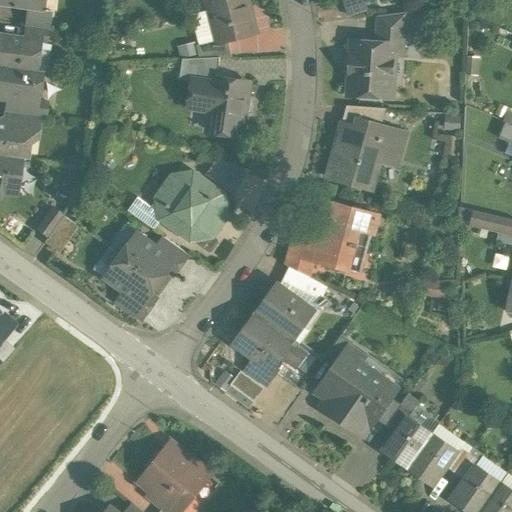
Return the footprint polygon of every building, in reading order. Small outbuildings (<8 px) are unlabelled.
[(44,0),(0,0),(0,5),(27,9),(27,8),(43,10),(43,9),(44,0)] [(208,0),(211,10),(247,0),(246,0),(208,0)] [(247,0),(211,10),(219,40),(219,43),(228,41),(256,34),(247,0)] [(43,10),(27,8),(27,9),(24,26),(48,29),(52,10),(43,9),(43,10)] [(406,13),(377,16),(375,45),(392,46),(392,55),(397,56),(403,56),(406,13)] [(48,29),(24,26),(22,40),(21,41),(38,43),(38,44),(46,45),(48,29)] [(22,40),(0,36),(0,67),(34,72),(38,44),(38,43),(21,41),(22,40)] [(219,40),(196,46),(199,58),(219,57),(232,57),(228,41),(219,43),(219,40)] [(375,45),(352,43),(348,95),(394,99),(397,56),(392,55),(392,46),(375,45)] [(199,58),(182,59),(179,79),(193,82),(193,80),(214,83),(215,79),(216,79),(219,57),(199,58)] [(476,62),(467,57),(466,74),(475,74),(476,62)] [(34,72),(0,67),(0,97),(5,98),(19,100),(19,99),(37,102),(37,100),(40,73),(34,72)] [(216,79),(215,79),(214,83),(193,80),(193,82),(189,108),(210,111),(207,131),(239,135),(244,101),(248,99),(250,86),(247,83),(216,79)] [(37,102),(19,99),(19,100),(5,98),(3,112),(11,113),(39,117),(44,117),(46,101),(37,100),(37,102)] [(378,108),(352,106),(346,129),(347,129),(348,125),(356,128),(358,120),(374,124),(378,108)] [(511,121),(511,108),(507,106),(503,118),(511,121)] [(374,124),(358,120),(356,128),(348,125),(347,129),(341,153),(335,151),(327,179),(370,190),(380,154),(399,159),(406,133),(381,126),(386,109),(378,108),(374,124)] [(39,117),(11,113),(10,125),(37,129),(39,117)] [(10,125),(0,123),(0,155),(20,159),(26,159),(28,145),(36,139),(37,129),(10,125)] [(511,125),(506,123),(499,138),(511,143),(511,125)] [(0,155),(0,195),(5,192),(15,193),(20,159),(0,155)] [(250,171),(216,160),(205,175),(233,195),(250,171)] [(224,194),(193,172),(190,176),(188,174),(180,176),(177,180),(172,177),(157,198),(162,201),(158,206),(160,213),(162,215),(160,219),(191,241),(193,237),(195,239),(205,237),(208,234),(211,236),(226,215),(223,213),(225,210),(224,200),(221,198),(224,194)] [(375,216),(328,204),(315,251),(312,261),(313,262),(348,271),(354,249),(358,250),(358,248),(366,250),(375,216)] [(51,208),(36,229),(47,237),(63,216),(51,208)] [(494,215),(473,210),(469,225),(491,230),(494,215)] [(511,219),(494,215),(491,230),(499,232),(511,234),(511,219)] [(511,234),(499,232),(497,240),(511,243),(511,234)] [(157,247),(137,233),(120,255),(159,283),(171,267),(176,271),(181,265),(157,247)] [(188,255),(164,237),(157,247),(181,265),(188,255)] [(315,251),(293,245),(287,266),(289,267),(309,277),(313,262),(312,261),(315,251)] [(159,283),(120,255),(104,278),(124,292),(148,310),(153,303),(148,300),(159,283)] [(309,277),(289,267),(282,282),(306,294),(313,279),(309,277)] [(327,287),(313,279),(306,294),(321,301),(327,287)] [(313,311),(277,285),(256,314),(286,336),(296,323),(302,327),(313,311)] [(148,310),(124,292),(117,302),(141,320),(148,310)] [(286,336),(256,314),(236,344),(257,358),(272,369),(273,369),(281,356),(282,354),(276,350),(285,338),(295,345),(296,344),(286,336)] [(0,316),(0,338),(11,327),(0,316)] [(341,335),(326,357),(335,366),(347,349),(348,350),(353,344),(341,335)] [(295,345),(285,338),(276,350),(282,354),(281,356),(293,365),(304,349),(296,344),(295,345)] [(0,342),(0,363),(12,350),(0,342)] [(348,350),(347,349),(335,366),(315,394),(336,409),(334,413),(364,433),(362,437),(363,437),(374,421),(389,400),(393,394),(357,369),(363,360),(348,350)] [(272,369),(257,358),(248,371),(268,385),(278,372),(273,369),(272,369)] [(400,405),(386,425),(395,433),(405,419),(406,419),(419,402),(408,394),(400,405)] [(389,400),(374,421),(385,426),(386,425),(400,405),(389,400)] [(395,433),(381,452),(406,469),(429,436),(406,419),(405,419),(395,433)] [(429,436),(406,469),(430,486),(454,453),(429,436)] [(460,448),(446,467),(455,473),(469,454),(460,448)] [(177,461),(165,451),(144,478),(156,488),(148,497),(163,509),(166,511),(177,511),(209,473),(184,453),(177,461)] [(469,454),(455,473),(465,481),(476,466),(478,461),(469,454)] [(465,481),(452,500),(468,511),(480,511),(500,484),(476,466),(465,481)] [(511,511),(511,491),(500,484),(480,511),(511,511)]
